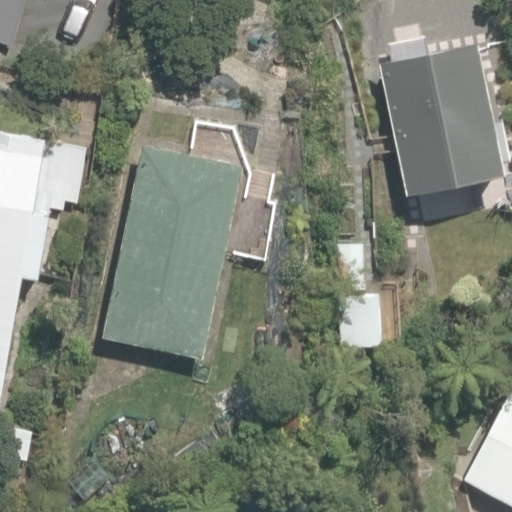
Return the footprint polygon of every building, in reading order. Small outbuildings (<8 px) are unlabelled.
[(0,0),(0,38),(12,43),(27,0),(0,0)] [(382,56),(409,188),(509,168),(481,36),(382,56)] [(0,404),(4,405),(49,134),(0,126),(0,404)] [(103,332),(206,354),(247,161),(144,139),(103,332)] [(511,385),(466,476),(511,500),(511,385)] [(27,453),(31,427),(9,424),(5,450),(27,453)]
